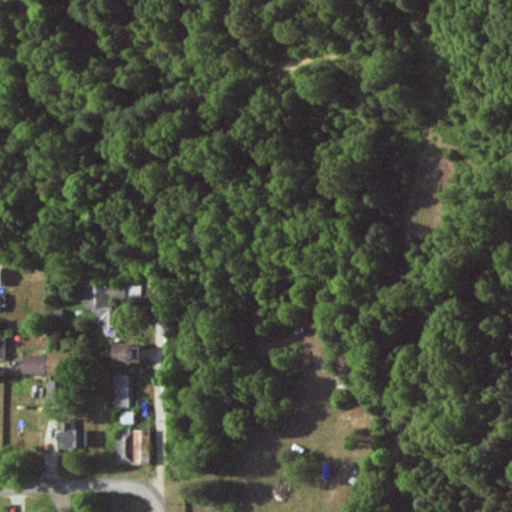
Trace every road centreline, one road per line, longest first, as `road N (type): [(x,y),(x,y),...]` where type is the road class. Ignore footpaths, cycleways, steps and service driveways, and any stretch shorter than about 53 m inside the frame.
road 1 (residential): [(160,486),(161,284)]
road 2 (residential): [(0,488),(160,486)]
